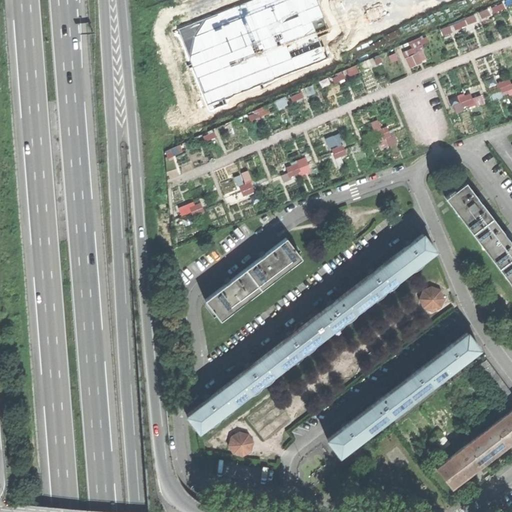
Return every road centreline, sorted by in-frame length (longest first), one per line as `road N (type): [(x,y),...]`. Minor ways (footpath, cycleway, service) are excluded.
road 1 (trunk): [(194,511),(164,478),(121,0)]
road 2 (trunk): [(103,511),(62,0)]
road 3 (trunk): [(26,0),(65,511)]
road 4 (trunk): [(136,511),(104,0)]
road 5 (residential): [(418,182),(402,176),(294,213),(204,287),(195,301),(202,375)]
road 6 (residential): [(202,375),(219,374),(430,215)]
road 7 (residential): [(473,319),(295,454),(289,476),(297,499)]
road 8 (residential): [(202,375),(177,419),(191,477),(297,499)]
road 9 (residential): [(511,214),(462,154),(438,153),(418,182)]
